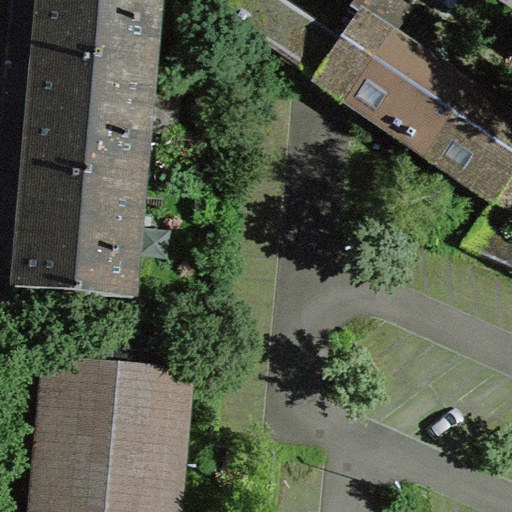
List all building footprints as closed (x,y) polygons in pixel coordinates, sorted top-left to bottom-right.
[(35,60),(138,69),(142,29),(157,30),(160,0),(40,0),(38,30),(35,60)] [(275,0),(224,0),(217,11),(318,79),(341,45),(339,44),(275,0)] [(341,45),(318,79),(399,134),(443,71),(393,37),(411,11),(393,0),(357,0),(350,11),(360,17),(341,45)] [(150,110),(134,109),(138,69),(35,60),(29,126),(25,175),(128,184),(131,144),(147,145),(150,110)] [(443,71),(399,134),(495,199),(511,173),(511,107),(507,115),(443,71)] [(511,173),(495,199),(493,201),(511,212),(511,173)] [(18,252),(15,291),(117,300),(121,259),(137,261),(140,226),(124,224),(128,184),(25,175),(18,252)] [(511,231),(482,218),(462,247),(511,269),(511,231)] [(176,511),(188,377),(48,364),(35,511),(176,511)]
